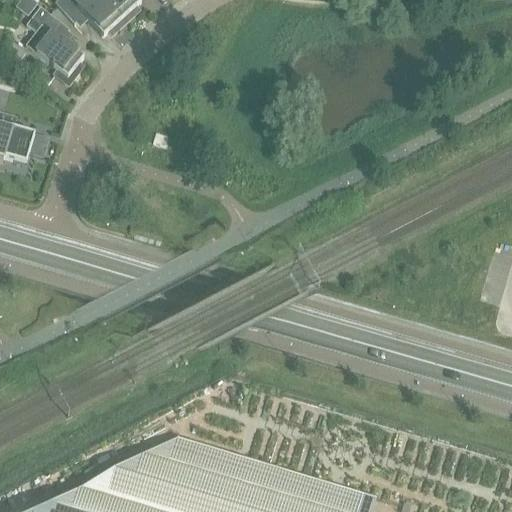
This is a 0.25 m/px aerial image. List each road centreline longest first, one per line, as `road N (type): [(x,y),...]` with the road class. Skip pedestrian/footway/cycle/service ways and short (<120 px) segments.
road 1 (secondary): [(511,386),(0,239)]
road 2 (residential): [(73,149),(83,117),(128,64),(214,0)]
